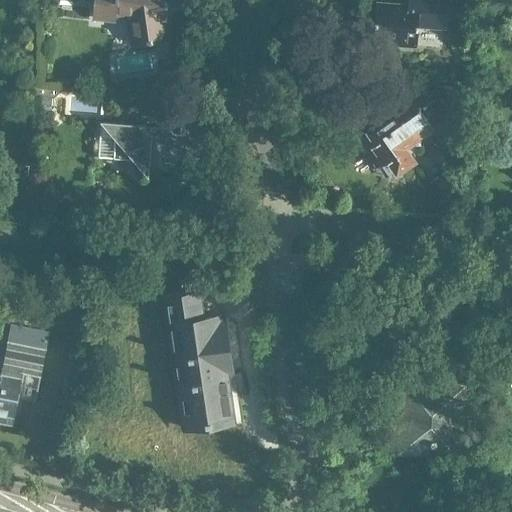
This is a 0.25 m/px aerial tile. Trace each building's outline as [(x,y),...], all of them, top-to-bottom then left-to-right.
[(127,18),(130,43),(164,39),(161,19),(165,20),(167,0),(95,0),(93,19),(116,21),(116,17),(127,18)] [(449,0),(408,0),(408,4),(376,2),(373,43),(417,46),(419,27),(447,29),(449,0)] [(34,84),(33,96),(40,97),(39,106),(51,107),(52,97),(54,98),(61,91),(65,95),(70,90),(71,88),(34,84)] [(467,88),(436,85),(436,88),(422,97),(420,95),(370,130),(377,141),(368,146),(369,149),(368,149),(379,164),(380,164),(381,165),(390,159),(397,169),(412,158),(407,151),(416,145),(415,143),(412,138),(430,126),(422,116),(431,110),(427,105),(434,100),(432,122),(463,125),(467,88)] [(190,105),(165,103),(124,100),(123,122),(100,120),(115,137),(114,158),(134,159),(148,176),(150,160),(198,164),(199,146),(188,133),(190,105)] [(176,358),(186,426),(232,420),(226,375),(233,374),(224,316),(202,319),(199,292),(167,297),(171,324),(185,322),(190,356),(176,358)] [(0,421),(12,424),(22,372),(37,375),(43,347),(8,340),(1,373),(0,372),(0,421)] [(433,453),(449,454),(449,455),(457,456),(463,386),(450,385),(451,364),(406,360),(401,440),(402,440),(402,439),(430,441),(433,444),(433,453)]
